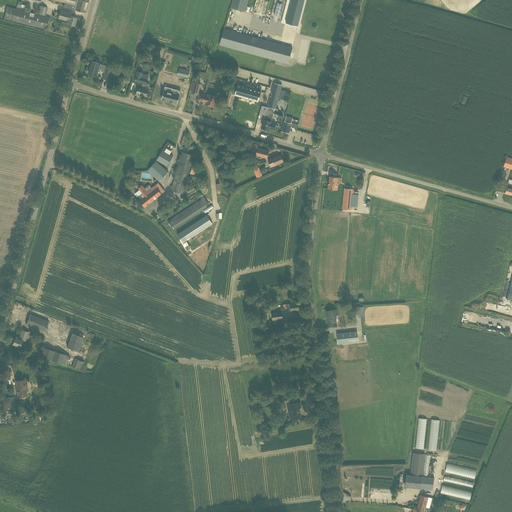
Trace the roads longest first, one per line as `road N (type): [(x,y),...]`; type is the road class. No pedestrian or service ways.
road 1 (unclassified): [(339,511),(307,278),(321,153)]
road 2 (unclassified): [(321,153),(70,82)]
road 3 (unclassified): [(0,331),(70,82)]
road 4 (unclassified): [(511,206),(321,153)]
road 5 (unclassified): [(321,153),(361,0)]
